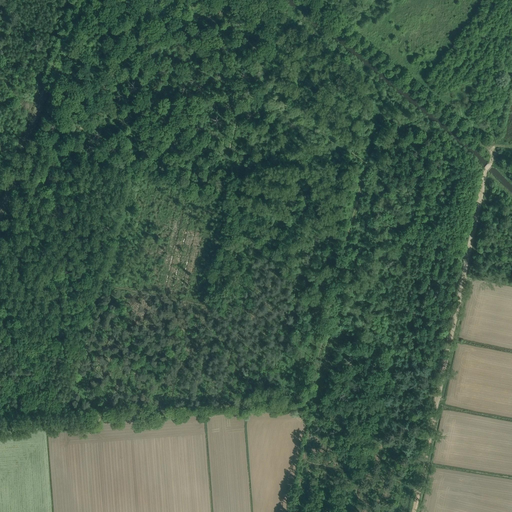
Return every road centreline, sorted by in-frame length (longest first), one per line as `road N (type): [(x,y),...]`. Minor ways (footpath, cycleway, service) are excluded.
road 1 (track): [(310,398),(285,407),(0,424)]
road 2 (track): [(304,0),(476,142),(500,146)]
road 3 (track): [(467,257),(418,486)]
road 4 (track): [(0,219),(73,0)]
